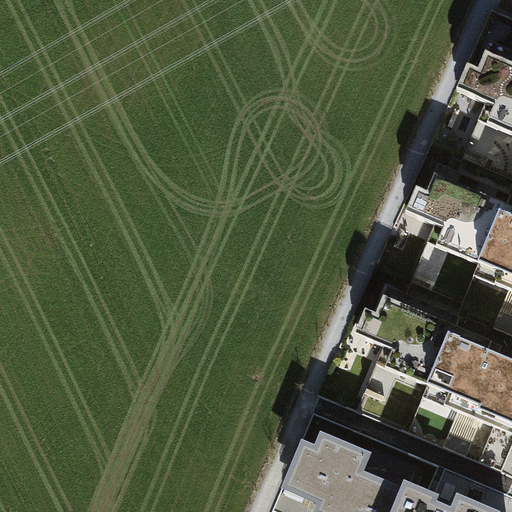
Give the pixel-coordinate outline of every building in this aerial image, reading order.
[(511,53),(490,45),(478,73),(468,97),(485,104),(497,109),(489,127),(511,136),(511,53)] [(468,97),(478,73),(467,68),(457,92),(468,97)] [(489,127),(497,109),(485,104),(479,122),(489,127)] [(511,196),(439,166),(427,194),(417,219),(435,227),(445,231),(437,249),(478,266),(502,276),(497,287),(511,292),(511,208),(507,206),(511,196)] [(417,219),(427,194),(416,190),(406,214),(417,219)] [(445,231),(435,227),(427,245),(437,249),(445,231)] [(474,277),(497,287),(502,276),(478,266),(474,277)] [(461,318),(388,288),(376,316),(366,340),(384,348),(394,352),(387,369),(428,387),(451,397),(446,409),(511,436),(511,363),(487,353),(492,343),(456,328),(461,318)] [(497,334),(511,338),(511,297),(509,297),(497,334)] [(366,340),(376,316),(365,311),(355,335),(366,340)] [(394,352),(384,348),(376,365),(387,369),(394,352)] [(422,399),(446,409),(451,397),(428,387),(422,399)] [(435,511),(429,510),(432,505),(405,494),(403,500),(356,480),(364,462),(321,444),(316,458),(303,452),(290,483),(308,491),(304,500),(333,511),(435,511)]
